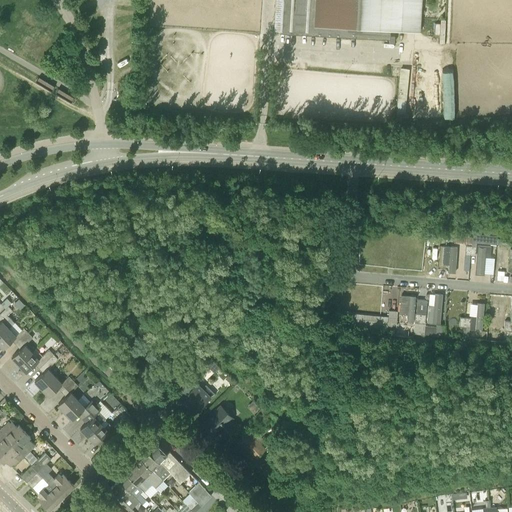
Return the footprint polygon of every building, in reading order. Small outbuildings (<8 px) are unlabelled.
[(421,0),(275,0),(274,30),(282,31),(282,33),(389,39),(389,42),(394,42),(395,33),(390,32),(390,30),(420,31),(421,0)] [(446,91),(446,115),(457,115),(457,91),(446,91)] [(455,232),(455,233),(454,242),(471,244),(471,234),(455,232)] [(471,246),(476,246),(476,242),(496,244),(496,237),(497,236),(473,233),(471,246)] [(511,248),(511,239),(498,238),(497,244),(510,245),(510,249),(511,248)] [(485,274),(487,246),(478,245),(476,273),(485,274)] [(459,246),(452,246),(450,270),(458,270),(459,246)] [(443,322),(445,292),(431,291),(429,321),(443,322)] [(25,305),(19,299),(14,303),(20,309),(25,305)] [(416,313),(421,314),(426,314),(427,300),(417,299),(416,313)] [(484,328),(486,303),(477,302),(475,327),(484,328)] [(400,303),(399,313),(407,314),(408,304),(400,303)] [(0,322),(0,336),(9,328),(14,323),(7,315),(12,310),(8,306),(0,313),(0,320),(1,321),(0,322)] [(350,327),(396,331),(397,311),(389,310),(388,316),(351,313),(350,327)] [(425,325),(425,323),(420,323),(419,334),(424,334),(425,334),(435,335),(436,326),(426,325),(425,325)] [(9,328),(0,336),(0,345),(3,348),(12,340),(16,344),(28,333),(23,328),(16,335),(9,328)] [(11,357),(19,365),(32,352),(25,344),(32,337),(28,333),(16,344),(20,349),(11,357)] [(35,364),(39,368),(53,354),(48,349),(39,359),(32,352),(19,365),(26,372),(35,364)] [(34,381),(42,388),(55,376),(48,368),(58,359),(53,354),(39,368),(43,372),(34,381)] [(201,379),(195,374),(179,390),(180,390),(180,389),(186,395),(188,392),(191,395),(183,403),(193,413),(198,407),(200,409),(207,402),(205,401),(210,396),(198,383),(201,379)] [(228,375),(225,378),(232,386),(235,383),(228,375)] [(58,388),(62,392),(73,381),(69,376),(62,382),(55,376),(42,388),(49,396),(58,388)] [(57,404),(64,412),(78,399),(70,392),(77,385),(73,381),(62,392),(66,396),(57,404)] [(78,414),(82,418),(96,404),(91,399),(84,406),(78,399),(64,412),(72,420),(78,414)] [(80,428),(87,436),(101,423),(100,423),(105,418),(99,411),(101,409),(96,404),(82,418),(86,423),(80,428)] [(229,420),(232,418),(220,405),(203,423),(215,435),(220,430),(225,436),(235,426),(229,420)] [(7,406),(2,411),(6,415),(11,411),(7,406)] [(101,423),(87,436),(95,443),(103,435),(110,442),(119,434),(105,418),(100,423),(101,423)] [(0,431),(4,436),(11,443),(24,431),(19,425),(17,426),(12,421),(12,422),(11,421),(9,423),(8,421),(0,428),(0,431)] [(254,427),(260,434),(265,428),(259,422),(254,427)] [(0,454),(11,443),(4,436),(0,431),(0,454)] [(23,456),(25,455),(33,447),(32,445),(33,443),(28,438),(30,436),(24,431),(11,443),(23,456)] [(255,458),(265,448),(250,432),(239,443),(255,458)] [(14,466),(23,456),(11,443),(0,454),(0,458),(4,462),(6,460),(10,465),(12,464),(14,466)] [(171,474),(180,483),(190,473),(169,451),(167,453),(156,443),(152,447),(151,447),(148,450),(171,474)] [(180,483),(171,474),(148,450),(145,453),(145,454),(141,458),(152,469),(158,475),(163,479),(170,473),(180,483)] [(37,472),(43,465),(50,458),(45,452),(31,465),(37,472)] [(155,478),(158,475),(152,469),(141,458),(134,465),(155,486),(159,483),(155,478)] [(154,487),(155,486),(134,465),(126,472),(137,483),(143,489),(150,482),(154,487)] [(26,482),(40,497),(38,498),(49,509),(61,497),(53,488),(52,488),(47,493),(42,488),(47,483),(41,476),(37,472),(29,479),(26,482)] [(146,500),(139,493),(143,489),(137,483),(126,472),(122,476),(118,479),(136,497),(139,501),(142,504),(146,500)] [(26,482),(29,479),(23,473),(20,476),(26,482)] [(53,488),(61,497),(74,485),(63,474),(61,475),(58,473),(52,478),(57,484),(53,488)] [(111,487),(131,508),(139,501),(136,497),(118,479),(115,482),(116,483),(111,487)] [(188,492),(189,494),(194,499),(205,488),(199,482),(188,492)] [(201,506),(201,505),(211,495),(205,488),(194,499),(201,506)] [(194,511),(201,506),(194,499),(189,494),(182,501),(192,511),(194,511)] [(109,511),(117,505),(112,501),(100,511),(109,511)]
